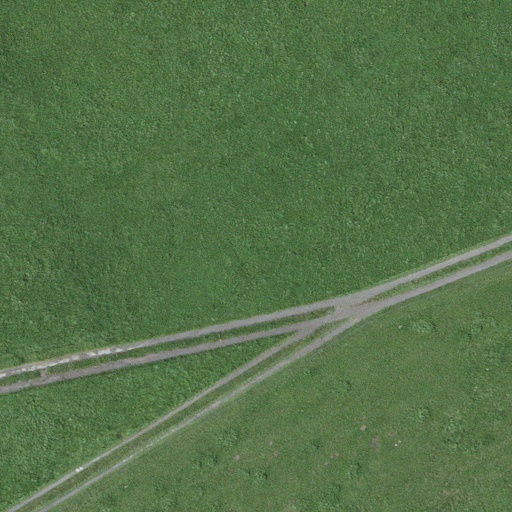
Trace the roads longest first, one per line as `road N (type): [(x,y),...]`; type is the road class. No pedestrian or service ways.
road 1 (track): [(511,244),(349,311),(0,388)]
road 2 (track): [(349,311),(32,511)]
